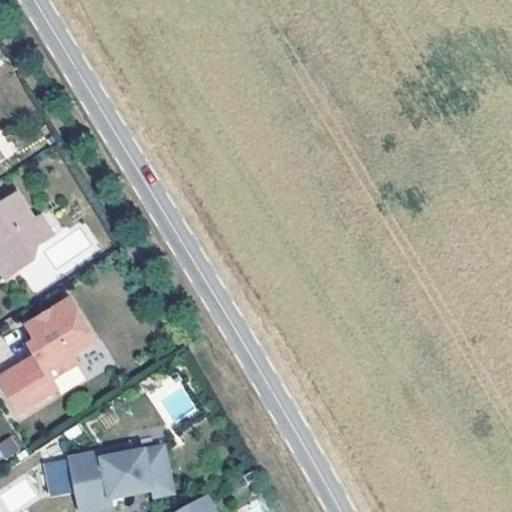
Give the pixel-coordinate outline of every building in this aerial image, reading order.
[(36,221),(19,194),(0,205),(0,254),(3,259),(0,260),(0,264),(9,278),(21,270),(23,257),(37,260),(39,247),(56,235),(43,216),(36,221)] [(99,344),(74,300),(29,326),(38,343),(35,351),(38,356),(25,363),(28,368),(2,384),(19,413),(58,391),(52,382),(79,366),(75,359),(99,344)] [(25,363),(0,377),(0,380),(2,384),(28,368),(25,363)] [(12,436),(0,441),(0,451),(4,459),(20,451),(12,436)] [(123,447),(69,458),(80,511),(83,511),(113,506),(112,499),(144,493),(146,499),(166,495),(156,448),(125,454),(123,447)] [(65,458),(43,461),(47,495),(70,492),(65,458)] [(25,478),(0,490),(0,507),(2,511),(9,511),(36,498),(25,478)] [(217,511),(208,495),(177,511),(217,511)]
